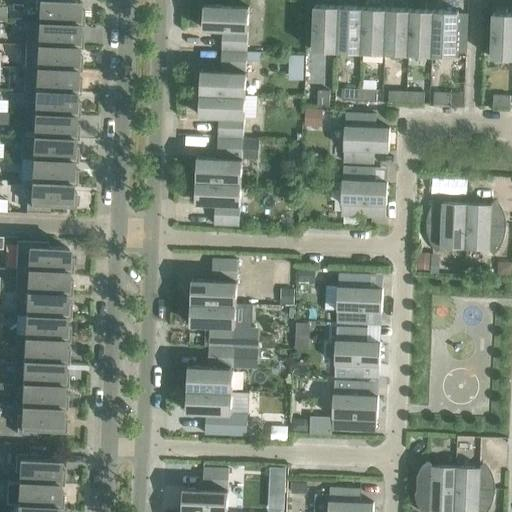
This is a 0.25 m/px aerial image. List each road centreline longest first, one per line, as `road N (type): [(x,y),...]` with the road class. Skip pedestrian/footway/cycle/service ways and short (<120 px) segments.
road 1 (residential): [(150,236),(406,247)]
road 2 (residential): [(396,467),(141,458)]
road 3 (residential): [(150,236),(160,0)]
road 4 (residential): [(128,0),(118,234)]
road 5 (residential): [(141,458),(150,236)]
road 6 (residential): [(396,467),(406,247)]
road 7 (residential): [(118,234),(109,454)]
road 8 (residential): [(406,247),(411,150),(427,122),(471,115),(511,131)]
